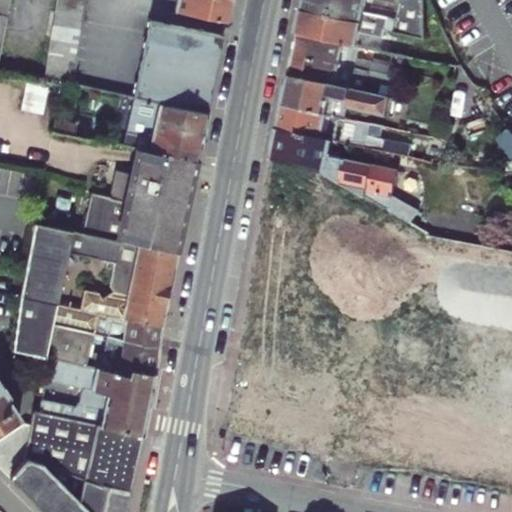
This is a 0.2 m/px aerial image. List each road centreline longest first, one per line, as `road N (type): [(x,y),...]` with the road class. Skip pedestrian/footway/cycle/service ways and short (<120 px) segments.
road 1 (secondary): [(253,58),(202,328)]
road 2 (residential): [(190,476),(380,511)]
road 3 (secondary): [(202,328),(159,511)]
road 4 (secondary): [(190,476),(202,328)]
